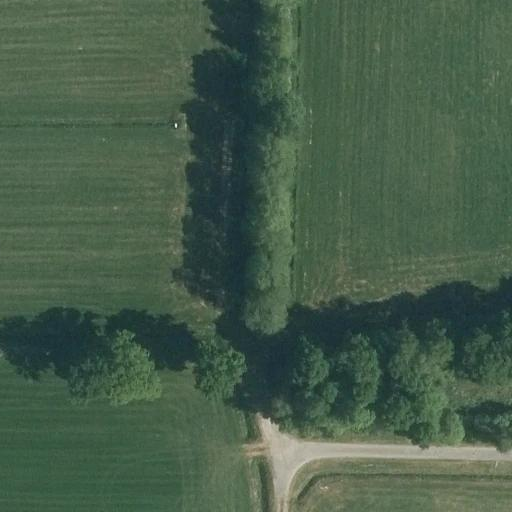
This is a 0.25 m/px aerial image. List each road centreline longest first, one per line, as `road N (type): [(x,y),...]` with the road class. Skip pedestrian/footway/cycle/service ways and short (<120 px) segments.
road 1 (unclassified): [(511,453),(280,448)]
road 2 (track): [(229,331),(280,448),(280,511)]
